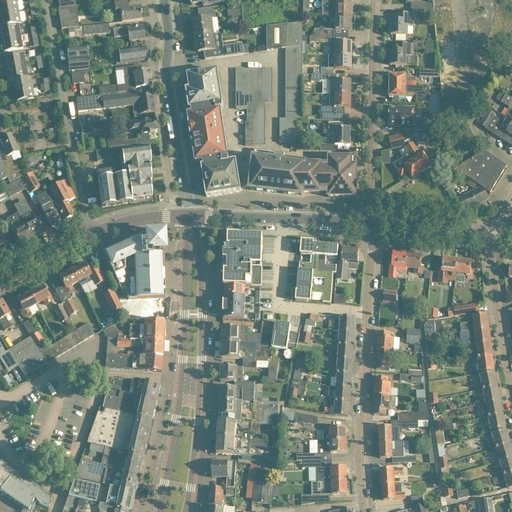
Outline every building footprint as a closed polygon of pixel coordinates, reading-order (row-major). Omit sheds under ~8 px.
[(65,0),(58,1),(60,9),(75,7),(74,2),(71,0),(65,0)] [(322,0),(322,9),(326,9),(326,17),(336,18),(352,18),(353,18),(353,5),(340,4),(340,0),(322,0)] [(9,3),(0,4),(0,9),(1,16),(18,13),(16,2),(9,3)] [(128,9),(127,2),(114,4),(116,16),(121,16),(122,24),(142,21),(140,8),(128,9)] [(432,12),(432,4),(428,4),(411,3),(411,12),(422,12),(432,12)] [(229,18),(241,16),(240,5),(228,6),(229,18)] [(61,29),(78,27),(76,7),(60,9),(58,9),(61,29)] [(200,20),(194,21),(196,37),(213,35),(211,19),(215,19),(214,8),(204,9),(198,10),(201,10),(203,20),(200,20)] [(18,13),(1,16),(3,26),(19,24),(20,24),(18,13)] [(414,27),(414,15),(394,14),(394,15),(397,15),(397,21),(391,21),(391,35),(407,36),(408,27),(414,27)] [(315,30),(315,37),(334,37),(334,31),(348,31),(352,31),(352,25),(354,25),(355,18),(353,18),(352,18),(336,18),(336,26),(331,26),(331,30),(315,30)] [(303,23),(287,25),(267,27),(267,51),(287,49),(297,47),(297,48),(303,47),(303,43),(303,36),(303,23)] [(3,26),(0,26),(0,34),(1,34),(2,40),(21,36),(19,24),(3,26)] [(84,36),(109,34),(108,25),(83,27),(84,36)] [(127,27),(113,29),(114,38),(128,36),(129,42),(145,40),(143,27),(127,29),(127,27)] [(213,35),(196,37),(198,53),(204,52),(207,52),(208,60),(205,60),(205,61),(215,59),(244,55),(243,46),(242,44),(224,47),(224,49),(215,50),(213,35)] [(21,36),(2,40),(3,45),(2,45),(3,52),(13,51),(23,49),(21,36)] [(352,56),(352,43),(334,43),(334,37),(315,37),(310,36),(310,43),(331,43),(331,56),(336,56),(352,56)] [(391,51),(390,66),(396,66),(401,66),(404,66),(407,66),(413,66),(417,66),(417,57),(414,57),(414,45),(413,45),(408,45),(403,45),(396,45),(396,51),(392,51),(391,51)] [(86,47),(67,49),(67,50),(69,71),(69,72),(88,70),(86,47)] [(116,52),(115,52),(116,65),(133,63),(138,62),(148,61),(146,48),(138,49),(137,47),(134,48),(133,48),(131,48),(131,50),(116,52)] [(297,48),(287,49),(286,119),(291,119),(297,119),(297,113),(297,107),(297,102),(297,96),(297,90),(297,84),(297,78),(297,72),(297,66),(297,60),(297,54),(297,48)] [(14,55),(4,56),(5,63),(6,63),(7,69),(26,65),(24,53),(14,55)] [(321,69),(321,75),(333,75),(333,69),(335,69),(342,69),(352,69),(352,56),(336,56),(331,56),(329,56),(328,69),(321,69)] [(26,65),(7,69),(8,75),(7,75),(9,82),(13,81),(28,78),(26,65)] [(117,86),(99,88),(100,96),(102,96),(121,93),(135,91),(135,89),(137,89),(141,88),(141,91),(150,90),(150,87),(151,87),(149,70),(142,71),(139,72),(138,66),(123,68),(123,71),(123,72),(125,85),(117,86)] [(247,70),(236,69),(236,104),(247,104),(247,70)] [(272,70),(262,70),(262,104),(265,104),(273,104),(272,70)] [(223,109),(217,71),(194,74),(194,75),(188,75),(189,81),(190,89),(186,90),(190,110),(193,109),(194,114),(188,114),(190,123),(189,123),(191,137),(192,136),(192,139),(225,134),(221,110),(223,109)] [(83,73),(71,74),(72,85),(85,83),(83,73)] [(303,75),(303,78),(303,82),(311,82),(311,83),(321,83),(321,81),(323,81),(330,81),(330,94),(351,95),(351,81),(345,81),(341,81),(333,81),(333,75),(321,75),(313,75),(303,75)] [(416,87),(416,79),(406,78),(406,76),(390,76),(390,86),(416,87)] [(28,78),(13,81),(15,91),(32,88),(30,77),(28,78)] [(390,86),(390,97),(406,98),(406,95),(416,96),(416,103),(430,103),(430,93),(430,87),(416,87),(390,86)] [(32,88),(15,91),(17,102),(34,99),(32,88)] [(501,92),(496,99),(501,102),(501,103),(510,108),(508,110),(510,111),(506,118),(511,121),(511,99),(501,92)] [(77,99),(76,99),(77,101),(78,113),(96,110),(104,109),(104,110),(108,110),(125,107),(125,106),(132,106),(133,116),(134,116),(139,115),(140,115),(141,114),(155,113),(152,96),(138,97),(138,93),(134,94),(102,98),(102,96),(100,96),(77,99)] [(321,107),(320,120),(320,121),(332,121),(338,121),(339,108),(345,108),(351,108),(351,95),(330,94),(330,107),(321,107)] [(265,146),(265,104),(262,104),(254,104),(254,146),(265,146)] [(389,110),(389,112),(388,112),(388,120),(389,120),(389,126),(415,126),(415,132),(431,130),(430,120),(413,119),(413,110),(389,110)] [(485,117),(480,124),(486,128),(486,129),(496,136),(511,145),(511,121),(506,118),(504,121),(495,115),(496,115),(489,111),(485,116),(485,117)] [(280,119),(280,144),(291,144),(291,119),(286,119),(280,119)] [(113,143),(108,144),(109,150),(114,149),(114,150),(123,149),(131,148),(149,146),(147,135),(150,135),(150,133),(157,132),(156,120),(142,122),(128,123),(129,131),(140,130),(141,136),(142,136),(142,140),(130,142),(122,143),(121,138),(113,139),(113,143)] [(329,123),(329,129),(336,129),(335,145),(350,146),(350,143),(353,143),(354,135),(350,135),(350,131),(351,129),(349,129),(349,124),(340,123),(329,123)] [(0,159),(7,178),(14,176),(11,156),(19,153),(12,134),(0,138),(0,141),(3,149),(0,150),(0,159)] [(228,158),(225,134),(192,139),(196,163),(205,162),(205,166),(219,164),(229,162),(229,158),(228,158)] [(413,138),(418,147),(424,143),(418,134),(413,138)] [(399,136),(390,138),(393,150),(402,147),(405,146),(404,139),(402,135),(399,136)] [(409,136),(404,139),(405,146),(406,147),(422,173),(432,167),(427,158),(424,153),(419,156),(416,151),(418,150),(416,148),(411,139),(409,136)] [(412,179),(422,173),(406,147),(399,152),(403,158),(393,164),(401,177),(408,173),(412,179)] [(99,179),(97,180),(98,183),(101,207),(133,203),(132,201),(152,198),(150,181),(151,181),(151,176),(153,175),(151,175),(151,172),(151,169),(152,169),(152,168),(150,168),(149,164),(151,164),(150,156),(149,151),(146,152),(145,148),(121,151),(122,160),(124,168),(125,176),(111,178),(111,175),(110,172),(98,174),(98,177),(99,179)] [(108,150),(96,152),(96,153),(97,162),(115,160),(114,150),(114,149),(109,150),(108,150)] [(277,193),(281,157),(276,156),(276,153),(254,150),(253,157),(250,183),(251,183),(250,190),(277,193)] [(499,180),(507,167),(484,152),(468,161),(499,180)] [(35,155),(27,159),(30,165),(38,161),(35,155)] [(297,195),(298,189),(301,163),(285,161),(285,157),(281,157),(277,193),(283,194),(297,195)] [(352,166),(352,158),(329,158),(329,165),(321,165),(320,194),(329,194),(329,198),(351,198),(351,190),(357,190),(357,167),(352,166)] [(224,195),(241,192),(236,161),(229,162),(219,164),(224,195)] [(491,194),(499,180),(468,161),(454,171),(482,188),(485,190),(491,194)] [(320,194),(321,165),(321,164),(306,164),(306,163),(301,163),(298,189),(297,195),(302,196),(302,194),(320,194)] [(207,197),(224,195),(219,164),(205,166),(202,167),(207,197)] [(31,193),(40,188),(32,172),(19,179),(20,180),(26,190),(27,193),(30,191),(31,193)] [(20,180),(4,189),(10,199),(26,190),(20,180)] [(50,188),(50,189),(54,197),(55,197),(58,195),(58,196),(56,197),(55,198),(54,202),(57,208),(64,222),(66,221),(70,218),(72,218),(74,216),(75,216),(67,202),(70,201),(75,199),(70,189),(64,191),(62,186),(61,184),(60,183),(53,187),(50,188)] [(464,212),(489,200),(485,190),(482,188),(458,200),(464,212)] [(55,228),(59,227),(58,225),(61,223),(56,214),(45,193),(36,198),(47,219),(51,228),(54,227),(55,228)] [(28,207),(18,213),(21,220),(25,226),(32,239),(43,233),(39,224),(36,219),(35,220),(28,207)] [(18,213),(6,219),(13,232),(15,237),(20,245),(32,239),(25,226),(21,220),(18,213)] [(105,252),(103,253),(114,276),(115,277),(120,290),(121,289),(123,288),(127,297),(128,300),(161,298),(164,298),(165,298),(165,296),(165,294),(165,285),(165,283),(164,283),(163,274),(163,271),(163,260),(163,257),(163,255),(161,255),(161,251),(162,250),(164,250),(165,250),(164,245),(164,239),(164,234),(164,232),(146,233),(146,235),(141,236),(141,235),(139,236),(133,239),(130,240),(122,244),(123,245),(123,244),(123,245),(122,246),(122,245),(121,245),(121,246),(118,247),(117,246),(115,247),(112,248),(110,249),(105,252)] [(222,265),(221,272),(225,272),(224,287),(225,287),(225,286),(245,287),(260,288),(262,288),(262,283),(262,280),(263,269),(262,269),(262,264),(262,263),(262,254),(263,237),(248,236),(240,236),(240,235),(229,235),(228,246),(224,246),(224,264),(224,265),(223,265),(222,265)] [(0,239),(0,256),(10,251),(3,238),(0,239)] [(299,271),(318,272),(320,245),(318,245),(317,245),(314,245),(314,242),(302,241),(301,255),(310,255),(312,256),(311,265),(302,264),(301,264),(300,263),(299,271)] [(320,245),(318,272),(334,274),(336,274),(337,268),(337,266),(336,266),(325,266),(326,257),(338,258),(339,246),(325,245),(320,245)] [(343,248),(342,258),(342,263),(339,263),(337,280),(348,281),(348,278),(349,269),(357,270),(358,269),(359,249),(343,248)] [(406,273),(408,255),(394,253),(393,263),(391,263),(389,278),(397,279),(398,273),(406,273)] [(408,255),(407,268),(414,269),(414,274),(422,275),(423,271),(423,267),(421,266),(422,256),(408,255)] [(455,282),(458,261),(444,259),(443,269),(440,269),(439,284),(448,284),(449,281),(455,282)] [(455,282),(464,283),(464,279),(472,280),(473,272),(471,272),(471,270),(471,268),(472,262),(458,261),(456,274),(455,282)] [(72,270),(78,282),(85,295),(85,294),(96,288),(96,289),(97,288),(95,286),(104,282),(97,269),(89,273),(84,264),(83,264),(72,270)] [(64,286),(55,291),(55,292),(56,292),(57,294),(57,295),(59,297),(58,297),(59,298),(60,300),(60,301),(61,301),(62,304),(63,304),(70,316),(78,312),(68,293),(73,290),(71,286),(78,282),(72,270),(71,270),(72,271),(60,277),(60,276),(59,277),(60,277),(59,277),(64,286)] [(299,270),(298,286),(312,287),(313,279),(325,280),(325,288),(332,288),(334,274),(318,272),(299,271),(299,270)] [(30,293),(36,305),(43,301),(45,305),(53,301),(49,294),(47,296),(42,287),(42,286),(41,287),(30,293)] [(225,297),(245,298),(245,297),(245,287),(225,286),(225,287),(225,296),(225,297)] [(296,300),(296,301),(311,303),(312,295),(312,294),(313,294),(321,294),(323,295),(324,295),(324,302),(323,303),(331,304),(332,288),(325,288),(312,287),(298,286),(297,288),(298,288),(297,289),(297,291),(296,300)] [(112,290),(102,295),(112,313),(121,308),(112,290)] [(396,304),(396,302),(397,293),(384,292),(383,301),(383,303),(396,304)] [(18,299),(17,299),(18,300),(17,300),(22,309),(20,310),(24,316),(31,313),(29,309),(36,305),(30,293),(29,293),(30,293),(18,299)] [(335,295),(334,304),(346,305),(346,296),(335,295)] [(224,302),(224,308),(245,308),(245,298),(225,297),(225,302),(224,302)] [(128,300),(119,300),(128,320),(134,320),(164,321),(164,307),(163,307),(161,307),(161,298),(128,300)] [(0,323),(4,331),(10,328),(4,318),(10,314),(2,301),(0,301),(0,323)] [(68,319),(60,305),(54,308),(61,323),(65,321),(72,334),(77,331),(69,318),(68,319)] [(478,305),(454,309),(455,316),(479,313),(478,305)] [(224,308),(224,313),(224,315),(224,319),(245,320),(245,308),(224,308)] [(430,310),(429,318),(438,319),(439,310),(430,310)] [(306,320),(305,326),(314,328),(316,322),(314,322),(315,316),(308,314),(306,320)] [(489,329),(487,315),(473,317),(474,326),(470,326),(470,323),(461,324),(462,332),(469,332),(489,329)] [(335,322),(335,332),(340,332),(354,333),(355,319),(341,318),(337,317),(337,322),(335,322)] [(30,320),(23,325),(31,337),(30,337),(40,353),(43,351),(38,344),(41,342),(43,342),(37,333),(37,332),(30,320)] [(130,331),(129,340),(163,341),(164,321),(134,320),(133,326),(133,327),(134,327),(133,331),(130,331)] [(426,337),(434,336),(442,335),(441,321),(427,323),(425,325),(425,331),(426,337)] [(262,322),(262,328),(274,330),(274,331),(275,324),(262,322)] [(273,345),(272,348),(284,349),(287,350),(288,348),(295,349),(297,349),(298,342),(300,335),(298,334),(290,333),(291,326),(276,323),(276,324),(275,324),(274,331),(274,337),(273,340),(273,345)] [(89,339),(94,335),(87,324),(82,328),(89,339)] [(118,332),(113,324),(102,332),(107,339),(124,340),(124,332),(118,332)] [(223,327),(222,343),(273,345),(273,340),(274,337),(261,335),(259,336),(249,335),(249,328),(233,327),(223,327)] [(83,342),(89,339),(82,328),(77,331),(83,342)] [(262,328),(261,335),(274,337),(274,331),(274,330),(262,328)] [(477,345),(491,343),(489,329),(469,332),(471,345),(477,345)] [(408,330),(407,344),(415,344),(421,344),(420,331),(408,330)] [(77,331),(72,334),(71,334),(78,346),(83,342),(77,331)] [(336,342),(335,346),(353,347),(354,333),(340,332),(340,333),(340,342),(336,342)] [(378,332),(377,351),(393,352),(399,352),(399,339),(394,339),(391,338),(391,333),(388,333),(378,332)] [(65,338),(72,349),(78,346),(71,334),(65,338)] [(30,337),(8,351),(18,367),(24,378),(25,378),(47,364),(40,353),(30,337)] [(65,338),(60,341),(67,352),(72,349),(65,338)] [(107,339),(106,355),(117,355),(118,348),(130,348),(130,347),(144,347),(144,354),(127,353),(127,356),(162,359),(163,341),(129,340),(123,340),(107,339)] [(60,341),(55,344),(62,355),(67,352),(60,341)] [(273,345),(222,343),(222,359),(244,360),(244,362),(257,363),(270,363),(272,348),(273,345)] [(474,359),(492,357),(491,343),(477,345),(478,353),(474,354),(474,359)] [(55,344),(50,347),(57,358),(62,355),(55,344)] [(353,361),(353,347),(335,346),(335,360),(338,360),(353,361)] [(46,350),(45,350),(52,361),(57,358),(50,347),(46,350)] [(43,351),(40,353),(47,364),(52,361),(45,350),(45,351),(43,351)] [(5,353),(0,355),(0,359),(8,373),(18,367),(8,351),(5,353)] [(392,365),(393,352),(377,351),(376,370),(389,370),(389,365),(392,365)] [(106,355),(105,369),(122,370),(123,356),(117,355),(106,355)] [(123,356),(122,370),(162,373),(162,365),(162,359),(124,356),(123,356)] [(494,371),(492,357),(474,359),(475,364),(479,363),(481,373),(494,371)] [(334,370),(334,374),(352,375),(353,361),(338,360),(338,371),(334,370)] [(222,367),(221,383),(222,383),(222,382),(235,382),(243,383),(244,369),(257,370),(257,368),(257,363),(244,362),(243,368),(237,367),(222,367)] [(268,376),(267,383),(275,383),(276,380),(276,377),(278,364),(270,363),(269,368),(268,376)] [(295,371),(293,380),(300,381),(302,372),(303,372),(304,367),(296,365),(295,371)] [(479,391),(497,387),(495,373),(481,376),(483,385),(478,386),(479,391)] [(331,379),(331,388),(336,388),(337,388),(351,389),(352,375),(334,374),(333,379),(331,379)] [(411,375),(411,383),(417,384),(422,384),(422,383),(422,380),(422,378),(422,376),(411,375)] [(7,376),(2,379),(8,389),(13,386),(7,376)] [(156,402),(160,386),(138,381),(106,378),(104,390),(107,390),(107,391),(156,402)] [(391,397),(391,384),(388,384),(389,378),(376,378),(375,396),(391,397)] [(291,388),(289,394),(297,395),(299,390),(298,390),(300,381),(293,380),(291,388)] [(221,387),(220,401),(242,402),(254,403),(255,383),(243,383),(235,382),(234,388),(222,388),(222,387),(221,387)] [(500,401),(497,387),(479,391),(480,395),(484,394),(486,404),(500,401)] [(329,388),(329,398),(332,398),(332,402),(350,403),(351,389),(337,388),(336,388),(331,388),(329,388)] [(418,391),(417,391),(417,399),(426,399),(425,390),(418,391)] [(152,420),(156,402),(107,391),(102,408),(152,420)] [(430,405),(438,404),(437,394),(429,394),(430,405)] [(396,398),(391,397),(375,396),(373,415),(387,416),(387,410),(390,411),(390,410),(395,410),(396,398)] [(235,422),(242,423),(278,426),(279,403),(242,402),(220,401),(220,416),(219,420),(220,421),(235,423),(235,422)] [(488,413),(484,414),(485,418),(503,415),(500,401),(486,404),(488,412),(488,413)] [(349,417),(350,403),(332,402),(332,407),(336,407),(335,416),(349,417)] [(143,457),(152,420),(102,408),(99,408),(86,444),(90,445),(89,451),(101,453),(102,448),(104,448),(122,453),(123,452),(143,457)] [(296,414),(283,411),(281,419),(295,422),(295,423),(318,425),(318,418),(296,414)] [(419,413),(409,414),(409,415),(409,422),(418,422),(429,422),(428,413),(420,413),(419,413)] [(506,429),(503,415),(485,418),(486,422),(490,422),(492,432),(506,429)] [(235,423),(220,421),(219,420),(218,437),(251,440),(252,425),(242,423),(235,422),(235,423)] [(331,428),(331,426),(322,426),(323,441),(346,441),(346,428),(331,428)] [(380,443),(392,443),(400,442),(399,427),(379,428),(380,443)] [(496,444),(492,446),(493,450),(510,445),(506,431),(496,434),(493,435),(496,444)] [(217,454),(227,455),(243,456),(242,460),(258,463),(270,463),(271,448),(266,447),(267,442),(251,440),(218,437),(217,454)] [(303,454),(303,461),(303,462),(319,462),(319,456),(332,455),(332,454),(336,454),(346,454),(346,441),(323,441),(318,441),(318,454),(310,454),(303,454)] [(392,443),(380,443),(381,459),(391,458),(393,458),(404,458),(404,457),(404,443),(404,442),(400,442),(400,443),(392,443)] [(511,458),(511,451),(510,445),(493,450),(494,454),(498,453),(501,462),(511,458)] [(444,447),(437,448),(439,459),(446,458),(444,447)] [(104,448),(101,465),(101,466),(101,465),(106,467),(106,466),(139,474),(143,457),(123,452),(122,453),(104,448)] [(501,476),(511,473),(511,458),(501,462),(503,470),(499,472),(501,476)] [(101,466),(101,465),(97,464),(81,460),(74,480),(135,493),(138,480),(136,480),(136,476),(139,477),(139,474),(106,466),(106,467),(101,465),(101,466)] [(216,462),(212,462),(212,478),(227,478),(227,488),(226,496),(234,496),(234,495),(235,489),(234,489),(236,462),(222,462),(216,462)] [(0,493),(14,476),(0,465),(0,464),(0,493)] [(319,468),(316,468),(316,482),(332,482),(347,481),(347,467),(337,468),(332,468),(323,468),(319,468)] [(252,499),(252,503),(269,505),(274,471),(261,469),(256,469),(256,470),(252,499)] [(382,486),(395,485),(394,476),(404,475),(404,469),(381,470),(382,486)] [(14,476),(0,493),(0,511),(33,511),(34,511),(35,508),(37,504),(39,506),(42,507),(44,508),(46,509),(49,510),(49,507),(51,501),(44,495),(40,492),(33,487),(16,473),(14,476)] [(511,488),(511,473),(501,476),(502,481),(506,479),(509,489),(511,488)] [(130,511),(135,493),(74,480),(71,487),(68,496),(81,500),(106,507),(125,511),(130,511)] [(317,496),(301,496),(302,506),(318,503),(333,503),(333,495),(348,495),(347,481),(332,482),(316,482),(317,496)] [(395,485),(382,486),(383,501),(393,500),(406,499),(405,494),(402,494),(395,495),(395,485)] [(223,506),(223,489),(210,488),(209,505),(223,506)] [(458,499),(470,497),(468,490),(457,492),(458,499)] [(125,511),(106,507),(81,500),(68,496),(62,511),(125,511)] [(492,499),(475,501),(476,507),(477,507),(477,509),(477,511),(489,511),(489,507),(493,506),(492,499)]
